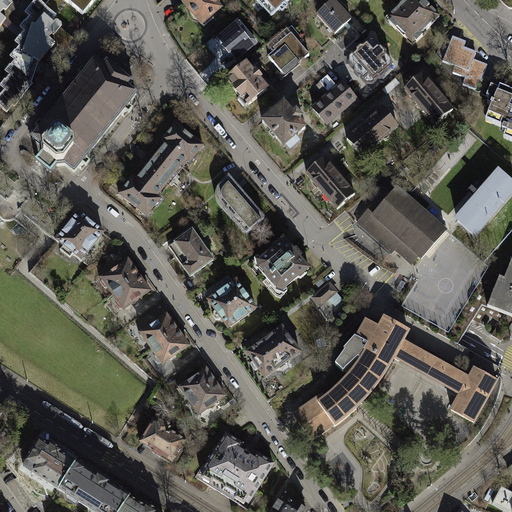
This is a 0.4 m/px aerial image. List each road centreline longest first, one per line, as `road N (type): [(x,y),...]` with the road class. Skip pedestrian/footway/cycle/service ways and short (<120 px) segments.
road 1 (residential): [(327,511),(145,247),(77,189)]
road 2 (residential): [(123,0),(10,148),(17,167),(43,188),(65,195),(77,189)]
road 3 (tertiary): [(0,382),(203,511)]
road 4 (residential): [(174,70),(319,239)]
road 5 (residential): [(77,189),(174,70)]
